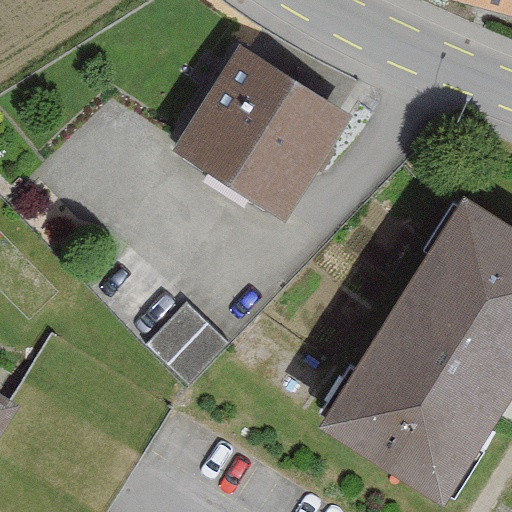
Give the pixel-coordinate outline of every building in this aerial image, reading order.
[(511,0),(438,0),(511,20),(511,0)] [(351,132),(228,58),(166,158),(289,233),(351,132)] [(449,511),(511,407),(511,234),(465,206),(324,441),(444,511),(449,511)] [(165,301),(107,245),(71,282),(129,339),(165,301)] [(227,355),(184,312),(144,353),(187,395),(227,355)] [(0,432),(15,409),(0,400),(0,432)]
